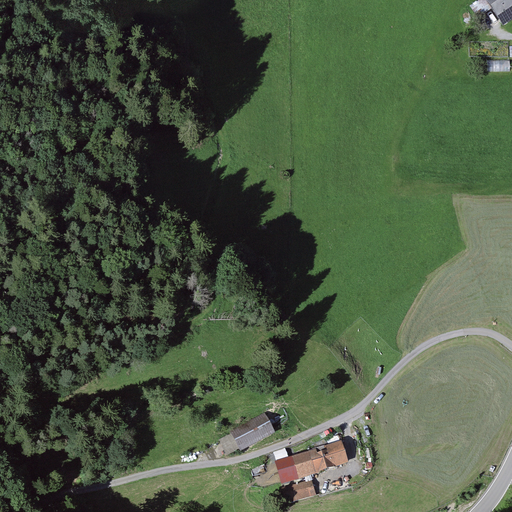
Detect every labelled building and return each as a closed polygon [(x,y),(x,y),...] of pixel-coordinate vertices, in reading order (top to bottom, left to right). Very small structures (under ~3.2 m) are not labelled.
[(511,8),(511,0),(483,0),(481,2),(495,22),(511,8)] [(169,60),(175,74),(189,68),(182,54),(169,60)] [(488,58),(489,69),(511,69),(511,58),(488,58)] [(275,433),(266,416),(229,436),(239,453),(275,433)] [(290,460),(296,480),(348,465),(342,445),(290,460)] [(316,497),(311,481),(281,489),(286,506),(316,497)]
